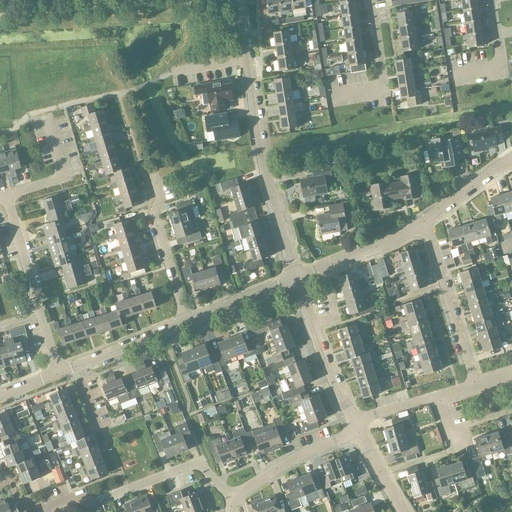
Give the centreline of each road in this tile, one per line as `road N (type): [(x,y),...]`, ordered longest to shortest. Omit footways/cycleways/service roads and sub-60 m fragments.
road 1 (residential): [(296,278),(264,168),(247,58)]
road 2 (residential): [(45,511),(198,462),(233,498)]
road 3 (residential): [(60,372),(5,195)]
road 4 (residential): [(475,386),(424,221)]
road 5 (residential): [(354,423),(296,278)]
road 6 (residential): [(187,321),(153,213),(159,199),(152,175)]
road 7 (residential): [(330,97),(383,88),(369,0)]
road 8 (residential): [(233,498),(294,457),(358,431)]
road 9 (residential): [(296,278),(424,221)]
road 10 (residential): [(354,423),(475,386)]
road 11 (residential): [(73,367),(187,321)]
road 12 (residential): [(5,195),(60,173),(46,114)]
